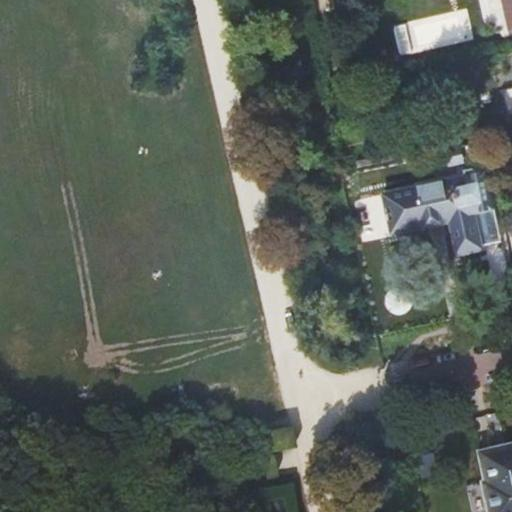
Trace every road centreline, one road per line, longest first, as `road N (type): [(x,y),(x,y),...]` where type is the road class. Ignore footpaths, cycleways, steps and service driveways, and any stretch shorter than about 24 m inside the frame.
road 1 (track): [(206,0),(319,511)]
road 2 (track): [(294,397),(446,369)]
